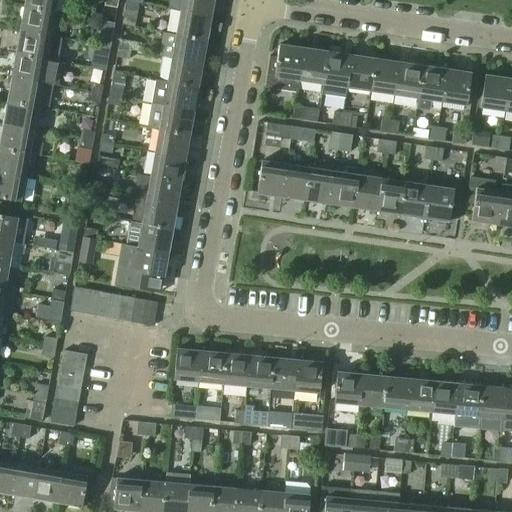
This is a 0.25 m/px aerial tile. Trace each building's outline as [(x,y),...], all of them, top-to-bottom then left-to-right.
[(25,0),(25,7),(56,13),(58,0),(25,0)] [(117,0),(104,0),(104,6),(116,9),(117,0)] [(167,0),(166,9),(181,11),(212,17),(215,0),(167,0)] [(143,5),(127,1),(126,10),(142,13),(143,5)] [(25,7),(20,30),(59,38),(61,25),(54,24),(56,13),(25,7)] [(208,41),(212,17),(181,11),(176,35),(165,33),(208,41)] [(16,54),(47,60),(58,62),(62,38),(59,38),(20,30),(16,54)] [(165,33),(161,56),(203,65),(208,41),(165,33)] [(97,45),(109,47),(111,38),(98,36),(97,45)] [(119,39),(117,48),(130,51),(130,50),(143,52),(144,43),(119,39)] [(94,45),(92,54),(108,57),(109,47),(94,45)] [(270,61),(266,88),(299,93),(301,82),(300,82),(305,49),(281,45),(278,62),(270,61)] [(130,51),(117,48),(116,57),(129,60),(130,51)] [(300,82),(323,85),(328,52),(305,49),(300,82)] [(323,85),(347,89),(352,56),(328,52),(323,85)] [(12,73),(11,78),(43,84),(60,87),(65,63),(58,62),(47,60),(16,54),(12,73)] [(168,83),(199,89),(203,65),(161,56),(160,57),(172,59),(168,83)] [(347,89),(371,92),(377,59),(352,56),(347,89)] [(371,92),(395,96),(400,63),(377,59),(371,92)] [(395,96),(419,99),(424,66),(400,63),(395,96)] [(419,99),(418,110),(431,112),(433,101),(442,103),(447,73),(447,70),(424,66),(419,99)] [(447,70),(442,103),(468,106),(473,73),(447,70)] [(506,112),(511,79),(486,75),(481,108),(506,112)] [(11,78),(7,101),(38,107),(39,103),(51,105),(54,89),(42,87),(43,84),(11,78)] [(90,82),(88,92),(101,95),(103,85),(90,82)] [(168,83),(163,105),(163,106),(195,112),(199,89),(168,83)] [(110,86),(109,96),(122,98),(130,99),(131,95),(123,94),(124,89),(110,86)] [(99,103),(101,95),(88,92),(87,101),(99,103)] [(122,98),(109,96),(107,105),(120,107),(122,98)] [(7,101),(3,125),(34,131),(38,107),(7,101)] [(190,136),(195,112),(163,106),(163,105),(150,103),(146,128),(159,130),(190,136)] [(294,120),(296,106),(286,105),(284,118),(294,120)] [(304,107),(296,106),(294,120),(302,121),(304,107)] [(341,127),(343,113),(333,112),(331,125),(341,127)] [(351,114),(343,113),(341,127),(349,128),(351,114)] [(389,134),(392,121),(380,119),(379,132),(389,134)] [(399,121),(392,121),(389,134),(397,135),(399,121)] [(291,140),(293,127),(267,123),(265,136),(291,140)] [(3,125),(0,138),(0,148),(37,156),(39,145),(31,143),(34,131),(3,125)] [(436,141),(438,127),(428,126),(426,139),(436,141)] [(301,128),(293,127),(291,140),(299,141),(301,128)] [(446,128),(438,127),(436,141),(444,142),(446,128)] [(81,130),(79,139),(92,142),(94,132),(81,130)] [(159,130),(155,153),(186,159),(190,136),(159,130)] [(337,151),(339,134),(330,132),(327,150),(337,151)] [(102,134),(100,143),(113,145),(115,136),(102,134)] [(339,134),(337,151),(349,153),(352,136),(339,134)] [(500,150),(502,136),(491,135),(489,148),(500,150)] [(510,137),(502,136),(500,150),(508,151),(510,137)] [(91,150),(92,142),(79,139),(77,148),(91,150)] [(386,154),(388,141),(378,139),(376,153),(386,154)] [(396,142),(388,141),(386,154),(394,155),(396,142)] [(113,145),(100,143),(99,152),(111,154),(113,145)] [(433,161),(435,148),(425,146),(423,160),(433,161)] [(0,148),(0,173),(25,178),(27,167),(34,168),(37,156),(0,148)] [(443,149),(435,148),(433,161),(441,162),(443,149)] [(155,153),(150,177),(182,183),(186,159),(155,153)] [(505,173),(507,159),(495,157),(494,172),(505,173)] [(282,198),(287,164),(262,160),(257,194),(282,198)] [(282,198),(306,201),(311,168),(287,164),(282,198)] [(306,201),(329,205),(334,171),(311,168),(306,201)] [(329,205),(353,209),(359,175),(334,171),(329,205)] [(0,198),(20,203),(25,178),(0,173),(0,198)] [(353,209),(377,212),(383,179),(359,175),(353,209)] [(70,187),(84,190),(86,179),(72,177),(70,187)] [(150,177),(146,200),(178,206),(182,183),(150,177)] [(377,212),(401,216),(406,182),(383,179),(377,212)] [(93,181),(92,190),(104,193),(106,184),(93,181)] [(401,216),(424,220),(429,186),(406,182),(401,216)] [(429,186),(424,220),(449,223),(454,189),(429,186)] [(497,225),(511,227),(511,188),(502,187),(502,192),(497,225)] [(468,188),(467,203),(474,204),(472,222),(497,225),(502,192),(494,191),(477,189),(468,188)] [(104,193),(92,190),(89,206),(102,208),(104,193)] [(146,200),(142,224),(173,230),(178,206),(146,200)] [(0,215),(0,240),(13,243),(22,245),(26,220),(0,215)] [(130,222),(125,246),(126,246),(169,254),(173,230),(142,224),(130,222)] [(57,250),(72,252),(77,227),(61,225),(57,250)] [(85,228),(83,238),(95,240),(97,230),(85,228)] [(95,240),(83,238),(81,252),(93,254),(95,240)] [(0,240),(0,265),(8,267),(13,243),(0,240)] [(119,269),(116,286),(154,293),(156,277),(164,278),(169,254),(126,246),(122,269),(119,269)] [(0,265),(0,289),(4,290),(8,267),(0,265)] [(70,311),(82,314),(86,290),(74,287),(70,311)] [(53,290),(51,299),(63,301),(65,292),(53,290)] [(82,314),(93,316),(98,292),(86,290),(82,314)] [(93,316),(105,318),(110,294),(98,292),(93,316)] [(105,318),(117,320),(122,296),(110,294),(105,318)] [(117,320),(129,322),(134,298),(122,296),(117,320)] [(129,322),(141,325),(146,301),(134,298),(129,322)] [(63,301),(51,299),(49,308),(38,305),(36,318),(60,322),(63,301)] [(146,301),(141,325),(153,327),(158,303),(146,301)] [(42,346),(55,349),(56,339),(44,337),(42,346)] [(53,356),(55,349),(42,346),(41,354),(53,356)] [(173,381),(198,383),(201,352),(175,349),(173,381)] [(63,351),(60,363),(84,368),(86,355),(63,351)] [(198,383),(222,385),(225,354),(201,352),(198,383)] [(222,385),(246,388),(249,356),(225,354),(222,385)] [(246,388),(269,390),(272,358),(249,356),(246,388)] [(269,390),(293,392),(296,360),(272,358),(269,390)] [(296,360),(293,392),(319,394),(321,362),(296,360)] [(81,379),(84,368),(60,363),(58,374),(81,379)] [(334,405),(359,407),(362,375),(337,372),(334,405)] [(58,374),(56,386),(79,391),(81,379),(58,374)] [(359,407),(383,409),(386,377),(362,375),(359,407)] [(383,409),(407,412),(410,379),(386,377),(383,409)] [(407,412),(431,414),(434,381),(410,379),(407,412)] [(431,414),(454,416),(458,384),(434,381),(431,414)] [(35,384),(34,393),(46,396),(48,386),(35,384)] [(454,416),(453,427),(477,429),(478,418),(481,386),(458,384),(454,416)] [(56,386),(53,398),(77,403),(79,391),(56,386)] [(478,418),(502,421),(505,388),(481,386),(478,418)] [(502,421),(511,421),(511,388),(505,388),(502,421)] [(45,404),(46,396),(34,393),(32,402),(45,404)] [(53,398),(51,410),(74,415),(77,403),(53,398)] [(194,420),(196,407),(171,404),(170,417),(194,420)] [(253,406),(245,405),(243,424),(252,425),(253,406)] [(194,420),(195,420),(204,420),(205,407),(196,407),(194,420)] [(74,415),(51,410),(49,422),(72,427),(74,415)] [(243,424),(244,412),(234,411),(233,423),(243,424)] [(279,413),(278,427),(281,427),(290,428),(291,415),(291,414),(279,413)] [(301,416),(291,415),(290,428),(300,429),(301,416)] [(136,435),(144,436),(145,423),(137,422),(136,435)] [(13,423),(11,436),(19,438),(22,425),(13,423)] [(145,423),(144,436),(154,437),(155,424),(145,423)] [(22,425),(19,438),(28,439),(30,427),(26,426),(22,425)] [(192,441),(194,427),(184,426),(183,440),(192,441)] [(202,428),(194,427),(192,441),(201,441),(202,428)] [(325,429),(323,446),(345,448),(346,431),(325,429)] [(240,445),(242,432),(232,431),(231,444),(240,445)] [(67,446),(69,434),(60,432),(58,444),(67,446)] [(250,432),(242,432),(240,445),(249,446),(250,432)] [(355,448),(356,435),(346,434),(345,447),(355,448)] [(288,449),(289,436),(280,435),(279,449),(288,449)] [(365,436),(356,435),(355,448),(363,449),(365,436)] [(299,437),(289,436),(288,449),(298,450),(299,437)] [(403,452),(404,439),(393,438),(392,451),(403,452)] [(413,440),(404,439),(403,452),(412,453),(413,440)] [(450,457),(452,443),(441,442),(440,456),(450,457)] [(468,445),(452,443),(450,457),(467,458),(468,445)] [(498,461),(499,448),(490,447),(489,460),(498,461)] [(499,448),(498,461),(510,462),(511,449),(499,448)] [(353,469),(354,456),(344,455),(343,468),(353,469)] [(354,456),(353,469),(362,470),(369,471),(370,457),(363,457),(354,456)] [(401,474),(402,460),(385,459),(384,473),(401,474)] [(401,474),(410,475),(411,461),(402,460),(401,474)] [(0,494),(8,496),(14,464),(0,461),(0,494)] [(8,496),(32,500),(37,468),(14,464),(8,496)] [(448,478),(450,465),(440,464),(439,478),(448,478)] [(458,466),(450,465),(448,478),(457,479),(458,466)] [(32,500),(55,504),(61,472),(37,468),(32,500)] [(496,483),(497,469),(488,469),(487,482),(496,483)] [(507,470),(497,469),(496,483),(506,484),(507,470)] [(86,476),(61,472),(55,504),(80,508),(83,493),(90,494),(93,478),(85,477),(86,476)] [(165,473),(165,482),(161,511),(185,511),(188,484),(189,484),(190,475),(165,473)] [(115,478),(112,510),(135,511),(137,511),(140,480),(115,478)] [(137,511),(161,511),(165,482),(140,480),(137,511)] [(283,493),(281,511),(307,511),(309,495),(310,488),(306,484),(285,482),(284,493),(283,493)] [(185,511),(209,511),(212,487),(189,484),(188,484),(185,511)] [(319,500),(317,511),(348,511),(350,500),(349,499),(350,487),(320,484),(319,500)] [(209,511),(233,511),(236,489),(212,487),(209,511)] [(233,511),(257,511),(260,491),(236,489),(233,511)] [(257,511),(281,511),(283,493),(260,491),(257,511)] [(397,511),(398,504),(399,493),(374,491),(373,502),(374,502),(373,511),(397,511)] [(373,502),(350,500),(348,511),(373,511),(374,502),(373,502)]
